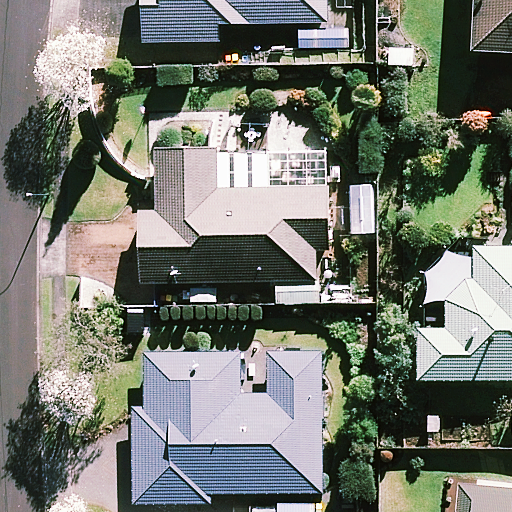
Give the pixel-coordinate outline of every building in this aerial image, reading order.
[(220,28),(296,27),(296,50),(346,50),(346,26),(328,27),(327,0),(142,0),(143,46),(220,45),(220,28)] [(511,0),(477,0),(475,59),(511,60),(511,0)] [(330,253),(330,156),(265,156),(158,156),(158,206),(143,206),(143,286),(279,286),(279,306),(318,306),(318,253),(330,253)] [(377,184),(349,183),(349,245),(377,245),(377,184)] [(511,251),(458,252),(427,279),(427,335),(421,335),(421,385),(511,384),(511,251)] [(323,496),(322,358),(139,359),(139,409),(132,409),(133,507),(212,507),(212,497),(323,496)] [(511,511),(511,492),(458,489),(456,511),(511,511)]
